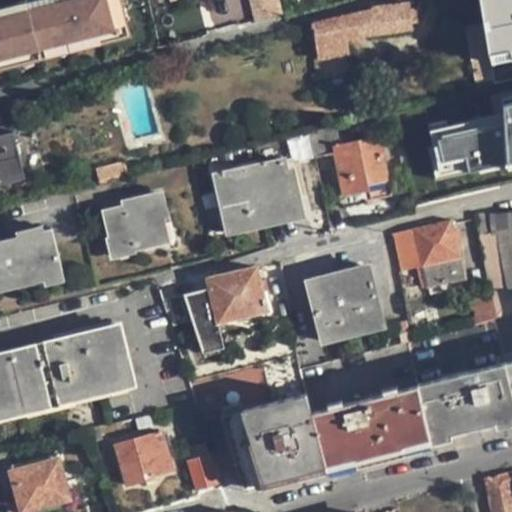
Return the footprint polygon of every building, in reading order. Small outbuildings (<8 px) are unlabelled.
[(69,51),(87,47),(85,44),(89,36),(130,26),(123,0),(25,0),(0,6),(0,69),(15,66),(13,56),(67,42),(69,51)] [(285,14),(281,0),(252,0),(259,21),(285,14)] [(414,27),(410,2),(375,8),(376,10),(313,23),(320,56),(360,48),(358,33),(414,27)] [(489,47),(511,43),(511,17),(510,2),(482,5),(489,47)] [(477,83),(483,85),(494,82),(485,22),(467,25),(477,83)] [(511,43),(489,47),(494,82),(511,78),(511,43)] [(360,48),(320,56),(323,74),(363,67),(360,48)] [(511,99),(506,101),(507,121),(442,137),(452,174),(511,159),(511,99)] [(339,125),(313,131),(313,136),(317,158),(336,154),(343,194),(370,189),(372,200),(392,196),(381,135),(378,135),(375,120),(349,125),(352,139),(342,141),(339,125)] [(0,132),(0,183),(27,179),(18,129),(0,132)] [(131,176),(127,160),(98,167),(102,182),(131,176)] [(297,211),(287,164),(286,160),(218,176),(228,226),(230,226),(297,211)] [(172,241),(160,196),(104,209),(114,254),(172,241)] [(511,210),(477,212),(478,218),(497,317),(511,313),(511,210)] [(452,219),(396,232),(399,250),(418,246),(421,262),(423,264),(459,256),(452,223),(452,219)] [(0,289),(65,274),(53,226),(0,239),(0,289)] [(187,282),(191,299),(192,304),(216,298),(221,320),(268,308),(259,264),(187,282)] [(321,340),(387,325),(372,265),(308,281),(321,340)] [(167,304),(191,299),(187,282),(162,289),(167,304)] [(0,409),(128,378),(117,329),(0,358),(0,409)] [(511,379),(507,361),(419,384),(432,438),(469,429),(511,418),(511,379)] [(419,384),(312,411),(327,465),(357,458),(358,463),(404,451),(403,446),(432,438),(419,384)] [(265,481),(327,465),(312,411),(309,401),(307,393),(243,410),(265,481)] [(175,467),(165,430),(119,442),(129,483),(150,477),(149,474),(175,467)] [(198,489),(222,482),(212,452),(189,458),(193,473),(198,489)] [(70,496),(62,458),(15,471),(25,508),(70,496)] [(511,484),(511,470),(486,476),(494,511),(511,511),(511,490),(510,485),(511,484)]
